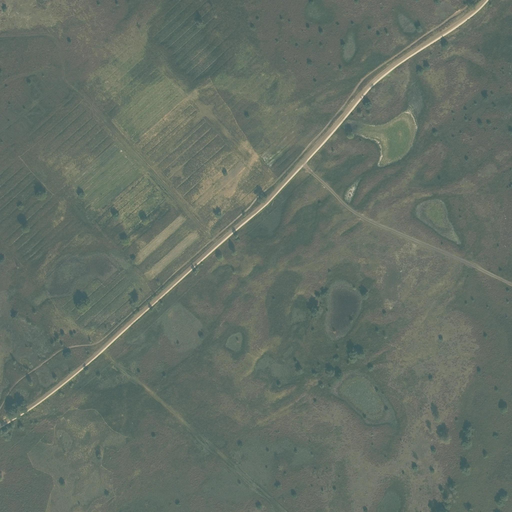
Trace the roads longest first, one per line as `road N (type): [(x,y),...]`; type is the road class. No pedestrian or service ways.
road 1 (track): [(0,424),(100,350),(264,202),(368,85),(484,0)]
road 2 (unknown): [(0,410),(11,387),(60,350),(100,341),(298,159),(363,79),(473,0)]
road 3 (track): [(300,164),(351,211),(511,289)]
